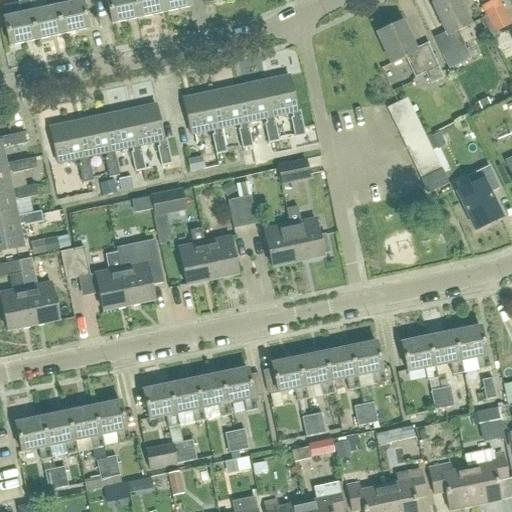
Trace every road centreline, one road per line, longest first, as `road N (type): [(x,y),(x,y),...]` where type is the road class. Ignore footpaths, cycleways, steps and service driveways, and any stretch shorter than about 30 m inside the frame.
road 1 (residential): [(0,376),(359,303)]
road 2 (residential): [(0,90),(297,19)]
road 3 (residential): [(359,303),(297,19)]
road 4 (residential): [(359,303),(511,264)]
